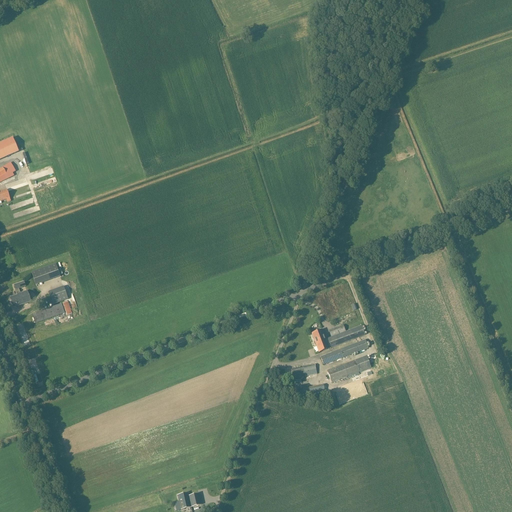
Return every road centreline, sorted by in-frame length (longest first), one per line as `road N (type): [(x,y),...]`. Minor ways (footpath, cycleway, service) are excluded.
road 1 (track): [(302,291),(416,0)]
road 2 (unclassified): [(302,291),(23,403)]
road 3 (unclassified): [(215,511),(302,291)]
road 4 (unclassified): [(302,291),(511,207)]
